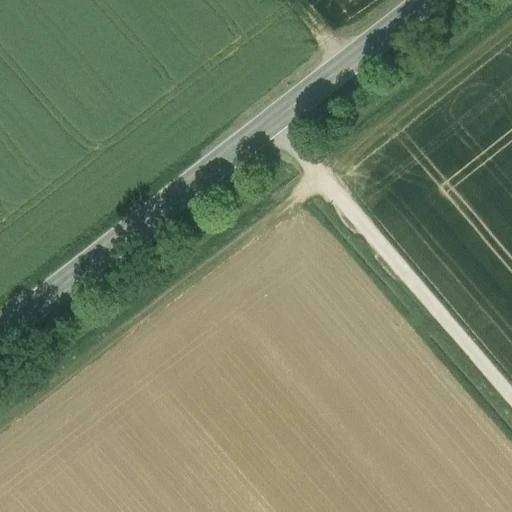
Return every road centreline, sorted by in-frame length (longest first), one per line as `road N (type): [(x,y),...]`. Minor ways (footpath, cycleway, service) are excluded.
road 1 (secondary): [(0,333),(429,0)]
road 2 (track): [(0,426),(320,180)]
road 3 (track): [(275,119),(511,397)]
